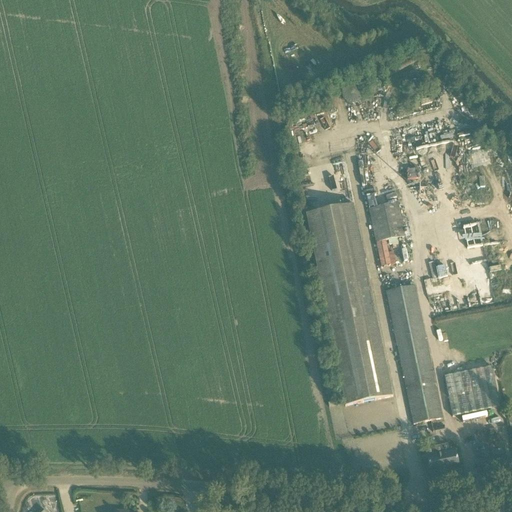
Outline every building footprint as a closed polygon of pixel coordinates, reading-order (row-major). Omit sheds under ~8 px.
[(375,63),(380,73),(385,71),(379,61),(375,63)] [(363,94),(363,93),(362,93),(362,92),(362,91),(362,90),(362,89),(361,89),(361,88),(360,88),(360,87),(359,86),(358,86),(358,85),(357,85),(357,84),(356,84),(355,84),(354,84),(354,83),(353,83),(352,83),(351,83),(350,83),(350,84),(349,84),(348,84),(347,84),(347,85),(346,85),(346,86),(345,86),(344,87),(344,88),(343,88),(343,89),(342,89),(342,90),(342,91),(342,92),(342,93),(342,94),(341,94),(342,94),(342,95),(342,96),(342,97),(342,98),(343,98),(343,99),(343,100),(344,100),(344,101),(345,101),(345,102),(346,102),(346,103),(347,103),(348,103),(348,104),(349,104),(350,104),(351,104),(352,104),(353,104),(354,104),(355,104),(356,104),(356,103),(357,103),(358,103),(358,102),(359,102),(359,101),(360,101),(360,100),(361,100),(361,99),(361,98),(362,98),(362,97),(362,96),(362,95),(363,94)] [(407,170),(408,179),(419,179),(419,169),(407,170)] [(395,196),(388,197),(388,205),(396,204),(395,196)] [(369,210),(376,244),(405,238),(398,204),(369,210)] [(305,215),(321,289),(345,407),(393,398),(353,205),(305,215)] [(460,228),(466,250),(485,245),(479,223),(460,228)] [(476,283),(490,279),(485,260),(471,264),(476,283)] [(437,267),(438,279),(447,277),(446,266),(437,267)] [(442,420),(415,286),(386,292),(413,426),(442,420)] [(452,418),(500,408),(492,368),(444,378),(452,418)] [(443,471),(444,474),(459,471),(455,451),(448,452),(447,446),(425,450),(430,477),(431,476),(431,473),(443,471)]
